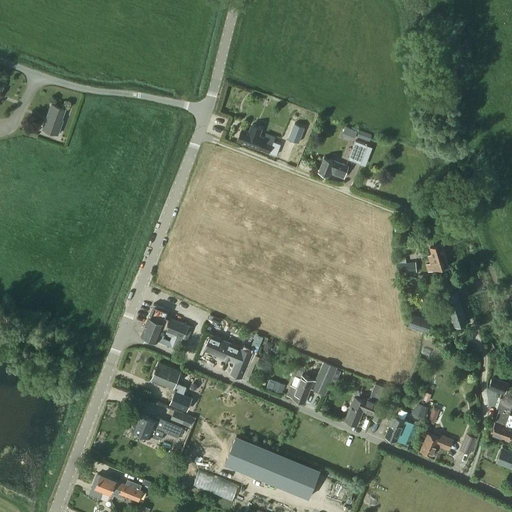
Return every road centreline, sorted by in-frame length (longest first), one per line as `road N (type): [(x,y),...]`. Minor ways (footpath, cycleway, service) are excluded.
road 1 (track): [(465,477),(482,428),(482,359),(442,236),(430,223),(197,134)]
road 2 (unclassified): [(511,499),(124,331)]
road 3 (unclassified): [(124,331),(206,110)]
road 4 (unclassified): [(206,110),(88,89),(0,62)]
road 5 (unclassified): [(55,511),(124,331)]
